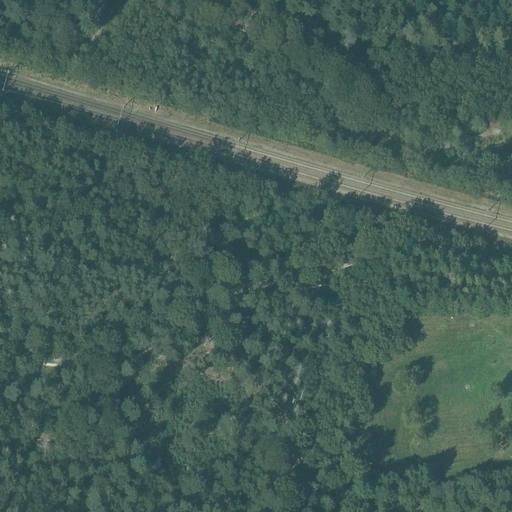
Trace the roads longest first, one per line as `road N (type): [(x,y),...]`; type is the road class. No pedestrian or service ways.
road 1 (track): [(0,330),(46,357),(107,359),(247,291),(367,257),(423,246),(511,262)]
road 2 (track): [(500,132),(414,147),(373,135),(279,38),(210,19),(199,0)]
